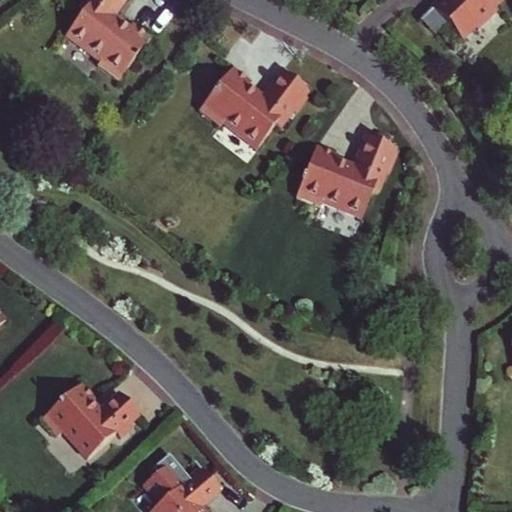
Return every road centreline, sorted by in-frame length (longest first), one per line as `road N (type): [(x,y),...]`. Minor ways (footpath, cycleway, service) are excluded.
road 1 (residential): [(0,243),(156,364),(264,478),(328,502),(446,509)]
road 2 (residential): [(251,0),(388,78),(431,132),(462,207)]
road 3 (residential): [(446,509),(461,298)]
